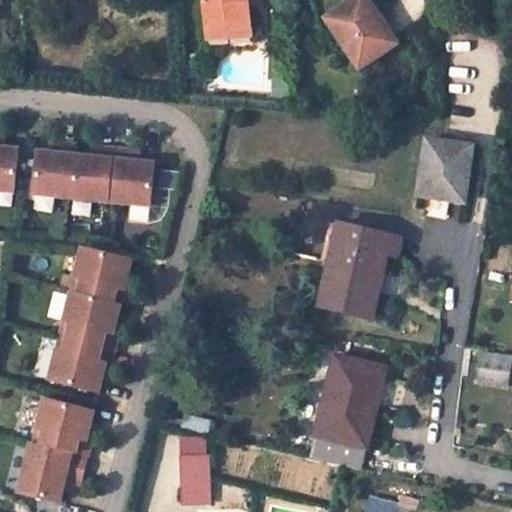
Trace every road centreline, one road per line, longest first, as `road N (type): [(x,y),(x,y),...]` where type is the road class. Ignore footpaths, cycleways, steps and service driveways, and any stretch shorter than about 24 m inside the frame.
road 1 (residential): [(117,511),(199,175),(193,139),(173,118),(0,99)]
road 2 (residential): [(466,241),(430,463),(511,483)]
